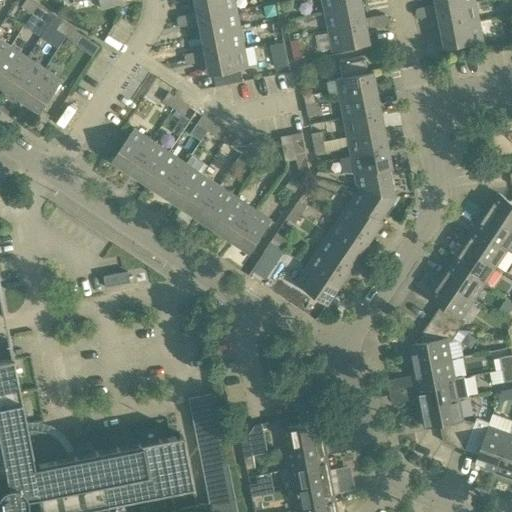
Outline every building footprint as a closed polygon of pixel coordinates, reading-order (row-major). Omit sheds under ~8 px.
[(29,0),(27,0),(22,8),(33,15),(39,6),(29,0)] [(74,0),(75,2),(87,0),(99,0),(101,9),(125,4),(124,0),(74,0)] [(235,0),(198,0),(202,17),(238,11),(235,0)] [(359,0),(322,0),(325,12),(361,5),(359,0)] [(475,0),(438,0),(440,9),(476,2),(475,0)] [(476,2),(440,9),(444,28),(479,21),(476,2)] [(437,4),(426,6),(428,17),(439,15),(437,4)] [(361,5),(325,12),(329,31),(364,24),(361,5)] [(39,6),(33,15),(43,22),(49,13),(39,6)] [(417,8),(415,10),(416,17),(419,19),(428,17),(426,6),(417,8)] [(238,11),(202,17),(206,36),(241,29),(238,11)] [(198,13),(188,15),(190,25),(200,23),(198,13)] [(179,16),(177,19),(178,25),(181,27),(190,25),(188,15),(179,16)] [(385,15),(376,17),(378,28),(387,26),(389,23),(388,17),(385,15)] [(376,17),(366,19),(368,30),(378,28),(376,17)] [(62,21),(56,30),(67,38),(73,29),(62,21)] [(479,21),(444,28),(448,48),(483,41),(479,21)] [(364,24),(329,31),(333,51),(368,44),(364,24)] [(73,29),(67,38),(77,44),(82,35),(73,29)] [(241,29),(206,36),(210,55),(245,48),(241,29)] [(0,39),(0,62),(11,46),(0,39)] [(283,43),(275,44),(277,54),(285,52),(283,43)] [(11,46),(0,62),(0,82),(8,88),(28,58),(11,46)] [(245,48),(210,55),(214,75),(240,69),(249,68),(245,48)] [(206,50),(195,52),(197,63),(208,61),(206,50)] [(187,54),(185,57),(186,62),(189,64),(197,63),(195,52),(187,54)] [(28,58),(8,88),(25,99),(45,69),(28,58)] [(343,78),(336,79),(340,99),(375,92),(371,73),(368,73),(365,60),(340,65),(343,78)] [(45,69),(25,99),(42,111),(62,81),(45,69)] [(240,69),(214,75),(216,86),(242,81),(240,69)] [(375,92),(340,99),(344,118),(379,111),(375,92)] [(169,93),(163,102),(173,109),(179,100),(169,93)] [(315,95),(304,96),(306,106),(317,105),(315,95)] [(179,100),(173,109),(184,116),(190,107),(179,100)] [(317,105),(306,106),(308,117),(319,115),(317,105)] [(379,111),(344,118),(348,137),(383,130),(379,111)] [(203,115),(197,124),(207,131),(213,122),(203,115)] [(213,122),(207,131),(218,138),(224,130),(213,122)] [(134,128),(114,158),(131,170),(151,140),(134,128)] [(383,130),(348,137),(351,156),(387,149),(383,130)] [(322,132),(312,134),(313,144),(324,142),(322,132)] [(302,133),(281,137),(286,162),(296,160),(299,175),(310,173),(302,133)] [(237,138),(231,147),(241,154),(247,145),(237,138)] [(151,140),(131,170),(148,181),(168,151),(151,140)] [(324,142),(313,144),(315,154),(325,152),(324,142)] [(247,145),(241,154),(252,161),(258,152),(247,145)] [(387,149),(351,156),(355,175),(390,168),(387,149)] [(168,151),(148,181),(166,193),(186,163),(168,151)] [(186,163),(166,193),(183,204),(203,174),(208,166),(192,155),(187,164),(186,163)] [(390,168),(355,175),(358,189),(396,197),(390,168)] [(203,174),(183,204),(200,216),(220,186),(203,174)] [(220,186),(200,216),(217,228),(237,197),(220,186)] [(358,189),(350,202),(380,222),(396,197),(358,189)] [(511,202),(498,194),(486,211),(511,228),(511,202)] [(237,197),(217,228),(234,239),(255,209),(237,197)] [(298,201),(292,209),(301,215),(307,207),(298,201)] [(350,202),(339,218),(369,238),(380,222),(350,202)] [(255,209),(234,239),(252,251),(272,220),(255,209)] [(292,209),(286,218),(295,224),(301,215),(292,209)] [(511,228),(486,211),(475,228),(508,251),(511,244),(511,228)] [(339,218),(328,234),(358,254),(369,238),(339,218)] [(475,228),(464,245),(497,267),(508,251),(475,228)] [(277,233),(271,241),(280,247),(285,239),(277,233)] [(328,234),(318,250),(347,270),(358,254),(328,234)] [(464,245),(452,262),(485,284),(497,267),(464,245)] [(318,250),(307,266),(337,286),(347,270),(318,250)] [(264,251),(247,275),(261,284),(277,261),(264,251)] [(452,262),(441,279),(474,301),(485,284),(452,262)] [(307,266),(296,282),(325,303),(337,286),(307,266)] [(127,271),(102,276),(104,287),(129,282),(127,271)] [(441,305),(435,315),(459,331),(466,321),(462,318),(474,301),(441,279),(429,297),(441,305)] [(435,315),(422,333),(424,343),(447,338),(448,341),(453,340),(459,331),(435,315)] [(447,338),(424,343),(409,346),(413,366),(452,359),(463,357),(461,343),(468,332),(459,331),(453,340),(448,341),(447,338)] [(509,356),(500,358),(502,370),(511,368),(509,356)] [(12,358),(0,360),(0,473),(3,473),(5,484),(5,486),(4,487),(4,489),(4,491),(4,492),(5,495),(5,496),(6,497),(6,498),(8,499),(10,501),(11,501),(12,502),(15,502),(17,502),(19,501),(21,501),(22,500),(24,499),(25,497),(36,495),(38,511),(66,511),(192,487),(182,435),(67,457),(66,455),(65,452),(64,448),(63,446),(61,443),(58,440),(59,434),(52,429),(47,431),(41,430),(37,429),(31,429),(26,430),(12,358)] [(452,359),(413,366),(417,386),(455,379),(452,359)] [(511,372),(511,368),(502,370),(505,382),(511,381),(511,372)] [(465,377),(455,379),(417,386),(421,407),(459,399),(469,398),(465,377)] [(511,389),(503,391),(504,399),(511,397),(511,389)] [(238,511),(225,442),(215,393),(188,399),(209,504),(178,510),(178,511),(238,511)] [(459,399),(421,407),(425,427),(440,424),(443,442),(465,450),(474,424),(464,420),(463,420),(459,399)] [(320,421),(282,428),(286,449),(324,442),(320,421)] [(474,424),(465,450),(478,455),(475,463),(481,465),(481,467),(496,473),(510,434),(488,426),(487,429),(474,424)] [(511,478),(511,428),(510,434),(496,473),(511,478)] [(324,442),(286,449),(290,469),(328,462),(324,442)] [(251,443),(242,444),(244,457),(253,455),(251,443)] [(253,455),(244,457),(246,469),(255,467),(253,455)] [(328,462),(290,469),(293,489),(332,481),(328,462)] [(332,481),(293,489),(297,509),(336,502),(332,481)] [(259,483),(249,484),(252,497),(261,495),(259,483)] [(261,495),(252,497),(254,509),(264,508),(261,495)] [(338,511),(336,502),(297,509),(297,511),(338,511)]
